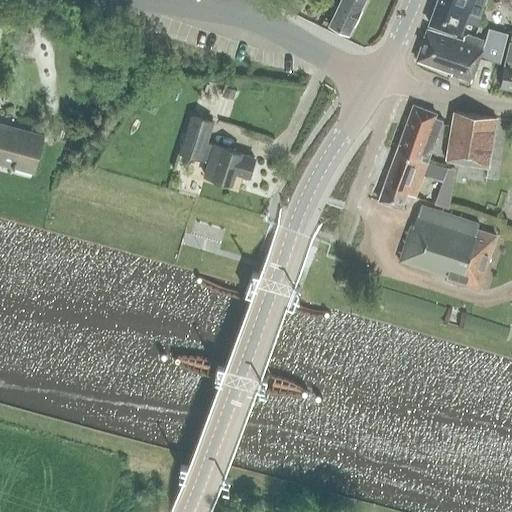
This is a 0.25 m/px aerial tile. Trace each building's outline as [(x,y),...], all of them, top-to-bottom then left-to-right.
[(340,0),(329,24),(350,34),(365,0),(340,0)] [(437,0),(437,1),(480,16),(486,0),(437,0)] [(477,24),(480,16),(437,1),(429,24),(458,34),(460,31),(462,31),(466,20),(477,24)] [(507,35),(488,30),(485,42),(469,36),(464,37),(462,41),(427,29),(416,60),(472,78),(480,56),(500,62),(503,54),(507,35)] [(511,32),(510,41),(505,62),(500,87),(511,89),(511,32)] [(234,100),(237,90),(224,86),(221,96),(234,100)] [(428,162),(430,156),(443,120),(435,117),(436,113),(413,105),(397,150),(428,162)] [(488,168),(496,118),(454,112),(446,161),(488,168)] [(248,177),(254,157),(207,142),(213,122),(191,115),(180,152),(209,161),(204,175),(231,184),(235,173),(248,177)] [(0,163),(34,172),(44,135),(0,123),(0,163)] [(416,197),(425,172),(428,162),(397,150),(378,201),(401,209),(407,193),(416,197)] [(479,290),(496,236),(477,230),(479,224),(421,206),(414,227),(411,225),(399,261),(447,277),(446,280),(479,290)] [(218,364),(214,377),(264,391),(268,378),(218,364)]
